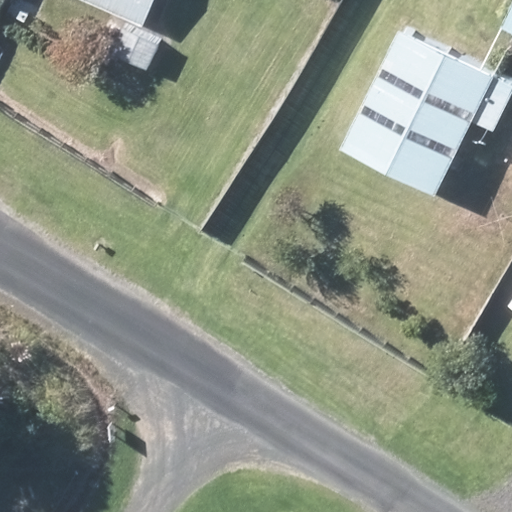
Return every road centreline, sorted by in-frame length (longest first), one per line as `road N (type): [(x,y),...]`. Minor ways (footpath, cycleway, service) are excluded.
road 1 (unclassified): [(0,253),(417,511)]
road 2 (track): [(141,511),(218,385)]
